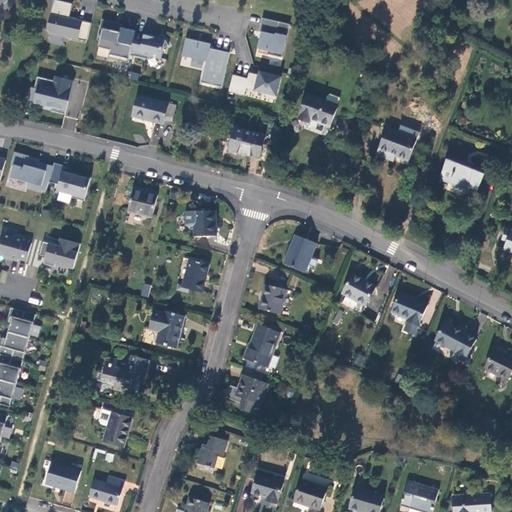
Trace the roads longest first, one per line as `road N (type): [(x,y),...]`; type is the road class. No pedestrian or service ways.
road 1 (residential): [(146,511),(173,430),(213,371),(259,193)]
road 2 (residential): [(511,310),(321,211),(259,193)]
road 3 (residential): [(259,193),(0,127)]
